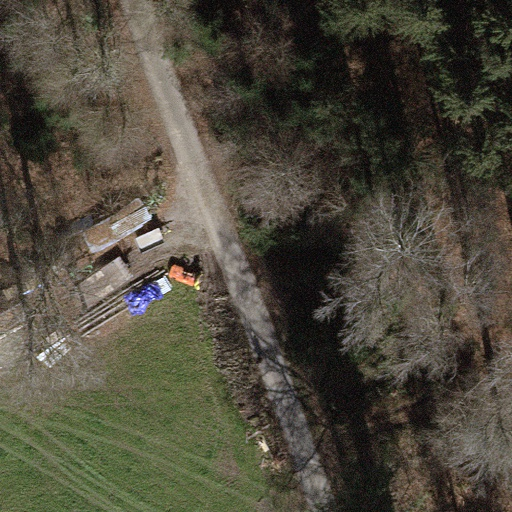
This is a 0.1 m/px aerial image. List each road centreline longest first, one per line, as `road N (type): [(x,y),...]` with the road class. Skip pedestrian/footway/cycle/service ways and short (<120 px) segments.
road 1 (track): [(136,0),(332,511)]
road 2 (track): [(511,379),(308,459)]
